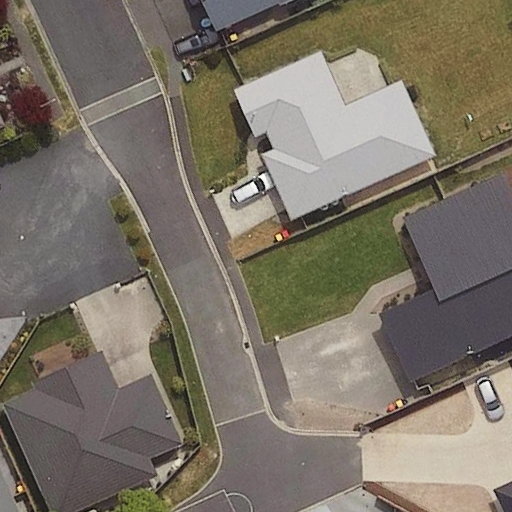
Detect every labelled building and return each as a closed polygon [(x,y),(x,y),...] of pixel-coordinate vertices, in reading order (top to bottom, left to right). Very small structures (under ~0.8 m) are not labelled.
[(205,0),(217,28),(280,0),(281,2),(285,0),(205,0)] [(436,151),(402,73),(344,99),(321,46),(236,84),(257,130),(265,127),(272,142),(260,147),(290,215),(436,151)] [(0,126),(8,123),(0,104),(0,126)] [(511,246),(379,306),(410,374),(511,328),(511,246)] [(150,367),(117,382),(105,354),(5,398),(55,511),(58,511),(157,469),(149,452),(182,438),(150,367)] [(0,511),(22,511),(0,460),(0,511)] [(511,511),(511,474),(493,483),(505,511),(511,511)]
